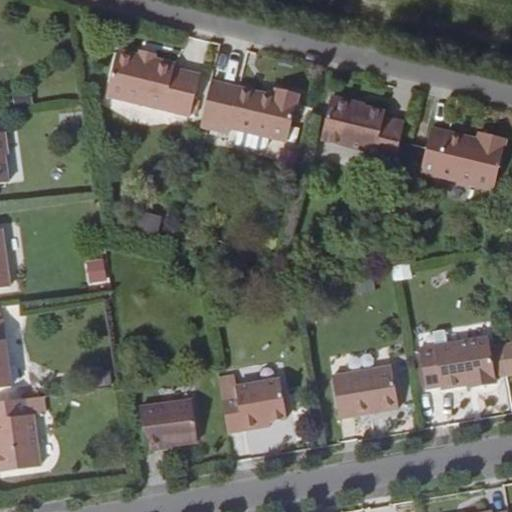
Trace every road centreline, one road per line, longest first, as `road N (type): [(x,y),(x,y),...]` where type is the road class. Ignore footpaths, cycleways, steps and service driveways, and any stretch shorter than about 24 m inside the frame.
road 1 (residential): [(511,99),(100,0)]
road 2 (residential): [(511,448),(149,511)]
